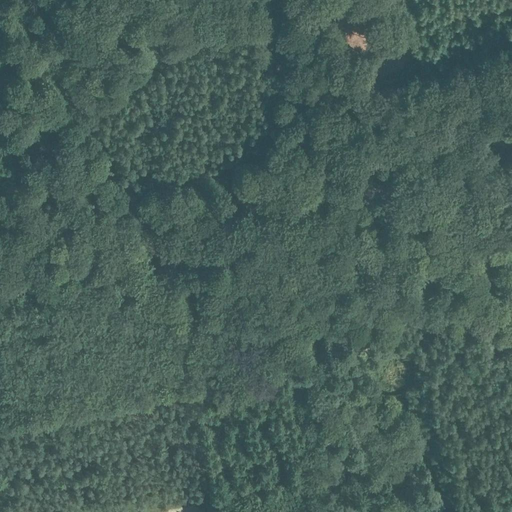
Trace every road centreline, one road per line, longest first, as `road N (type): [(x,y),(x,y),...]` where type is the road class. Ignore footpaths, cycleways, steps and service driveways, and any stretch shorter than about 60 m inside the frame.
road 1 (track): [(298,111),(377,326),(0,279)]
road 2 (track): [(298,111),(511,52)]
